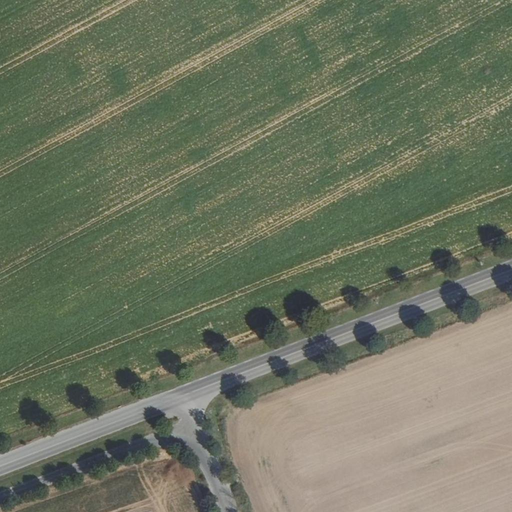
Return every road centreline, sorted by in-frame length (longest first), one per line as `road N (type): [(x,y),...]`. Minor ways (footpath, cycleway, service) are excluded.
road 1 (secondary): [(182,395),(511,270)]
road 2 (unclassified): [(0,497),(193,427)]
road 3 (secondary): [(0,466),(182,395)]
